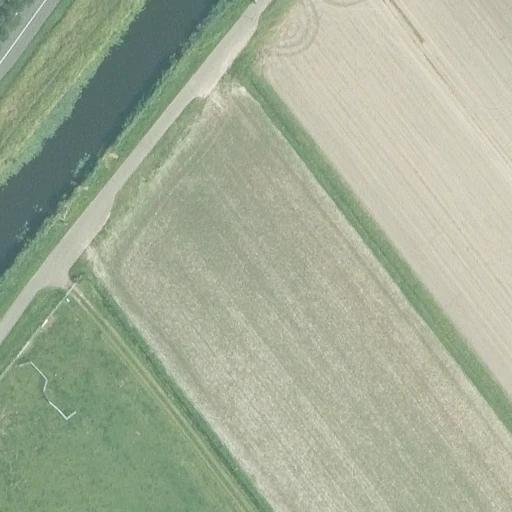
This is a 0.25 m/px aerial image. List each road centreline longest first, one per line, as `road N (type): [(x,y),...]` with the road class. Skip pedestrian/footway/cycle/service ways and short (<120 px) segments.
road 1 (unclassified): [(0,330),(267,0)]
road 2 (track): [(240,511),(52,265)]
road 3 (track): [(511,176),(375,0)]
